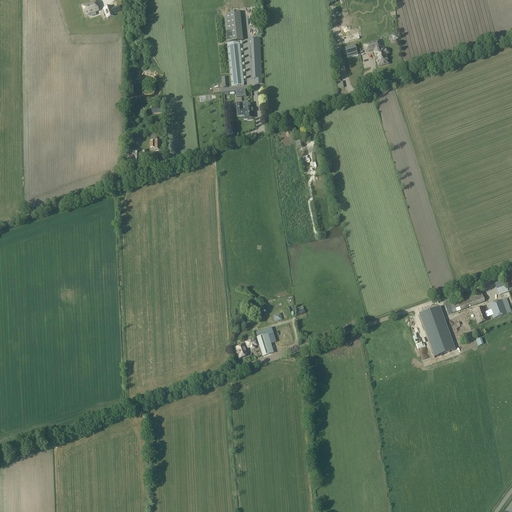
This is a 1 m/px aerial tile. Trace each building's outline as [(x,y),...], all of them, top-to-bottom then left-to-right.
[(95,0),(84,5),(87,14),(99,9),(95,0)] [(119,6),(112,8),(111,6),(103,9),(107,19),(115,16),(114,14),(121,11),(119,6)] [(239,13),(224,15),(227,42),(242,41),(239,13)] [(339,33),(347,30),(344,18),(336,20),(339,33)] [(357,31),(345,34),(347,42),(359,39),(357,31)] [(379,41),(365,46),(366,52),(377,49),(378,51),(374,52),(378,65),(381,64),(382,66),(388,64),(386,55),(387,55),(388,54),(389,53),(388,51),(387,50),(386,50),(384,50),(384,49),(380,50),(379,48),(381,48),(380,45),(377,46),(376,43),(379,42),(379,41)] [(239,43),(227,44),(231,87),(244,85),(239,43)] [(353,47),(344,49),(345,56),(355,53),(353,47)] [(262,79),(261,60),(261,55),(254,55),(251,56),(251,60),(252,79),(255,79),(262,79)] [(242,103),(236,103),(238,116),(243,115),(245,115),(245,119),(247,119),(247,120),(251,120),(251,118),(253,118),(253,115),(254,115),(253,104),(247,105),(248,109),(244,109),(243,109),(242,103)] [(157,141),(157,134),(150,134),(150,141),(150,148),(154,148),(154,150),(160,150),(160,141),(157,141)] [(132,163),(140,163),(140,158),(147,158),(147,151),(142,151),(142,152),(133,152),(132,163)] [(135,173),(134,165),(125,166),(126,173),(135,173)] [(485,302),(481,292),(449,303),(453,314),(485,302)] [(504,299),(488,305),(493,319),(509,314),(504,299)] [(454,346),(443,317),(439,306),(433,309),(419,314),(435,357),(455,350),(454,346)] [(473,311),(478,324),(488,320),(487,317),(492,316),(490,311),(485,312),(483,307),(473,311)] [(274,326),(282,325),(280,317),(272,318),(274,326)] [(267,335),(261,337),(259,332),(255,333),(263,356),(273,354),(267,335)] [(248,356),(244,345),(234,348),(239,360),(248,356)]
